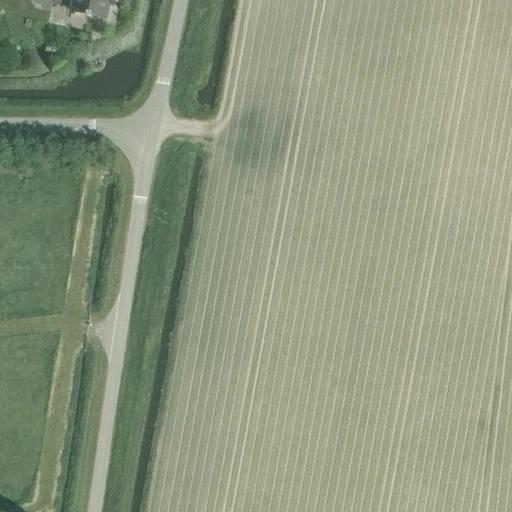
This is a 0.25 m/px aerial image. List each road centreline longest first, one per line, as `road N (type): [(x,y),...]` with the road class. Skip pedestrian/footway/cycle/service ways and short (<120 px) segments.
road 1 (unclassified): [(95,511),(153,127)]
road 2 (unclassified): [(0,125),(153,127)]
road 3 (unclassified): [(153,127),(179,0)]
